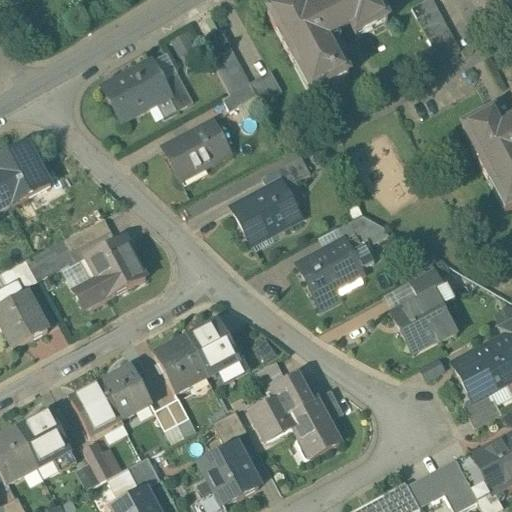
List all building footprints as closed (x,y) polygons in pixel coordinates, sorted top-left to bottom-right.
[(386,26),(372,0),(313,0),(301,7),(297,1),(266,18),(310,100),(347,80),(325,39),(347,28),(354,43),(386,26)] [(459,53),(430,0),(410,11),(439,63),(459,53)] [(188,31),(169,42),(179,59),(197,48),(188,31)] [(220,34),(200,45),(210,65),(230,53),(231,53),(220,34)] [(230,53),(210,65),(229,98),(249,87),(249,86),(248,87),(230,53)] [(150,64),(131,74),(131,75),(103,89),(103,90),(102,91),(120,124),(167,99),(168,98),(161,85),(150,64)] [(281,95),(270,75),(249,86),(249,87),(249,88),(256,101),(260,106),(281,95)] [(176,76),(161,85),(168,98),(167,99),(176,114),(192,106),(176,76)] [(229,98),(221,103),(228,116),(256,101),(249,88),(229,98)] [(493,117),(461,134),(504,216),(511,211),(511,94),(509,96),(511,101),(511,113),(496,123),(493,117)] [(230,157),(212,124),(162,151),(177,179),(203,165),(205,170),(230,157)] [(0,216),(50,190),(27,147),(0,162),(0,216)] [(300,160),(260,182),(266,192),(280,184),(284,191),(309,177),(300,160)] [(266,192),(259,196),(260,197),(230,213),(249,249),(300,222),(284,191),(280,184),(266,192)] [(383,231),(361,219),(337,232),(342,243),(343,244),(354,238),(359,248),(369,242),(372,247),(387,239),(383,231)] [(103,222),(63,244),(70,257),(110,235),(103,222)] [(123,242),(86,262),(97,283),(98,284),(101,282),(110,299),(107,301),(107,302),(145,283),(123,242)] [(342,244),(316,258),(316,257),(296,267),(320,313),(340,303),(334,292),(361,278),(343,244),(342,243),(341,243),(342,244)] [(63,244),(24,264),(35,283),(73,263),(70,257),(63,244)] [(35,283),(24,264),(0,277),(0,278),(5,288),(17,282),(23,293),(36,286),(35,283)] [(5,288),(0,291),(0,310),(25,297),(23,293),(17,282),(5,288)] [(98,284),(97,283),(72,296),(83,315),(107,302),(107,301),(110,299),(101,282),(98,284)] [(432,294),(390,317),(406,347),(431,334),(438,346),(455,337),(432,294)] [(25,297),(0,310),(0,330),(12,353),(47,335),(26,297),(25,297)] [(511,320),(496,329),(496,330),(501,327),(507,337),(507,339),(511,336),(511,320)] [(217,325),(185,342),(206,381),(237,364),(217,325)] [(507,337),(451,368),(470,403),(465,406),(463,411),(468,420),(494,406),(488,396),(506,387),(511,396),(511,395),(511,347),(507,339),(507,337)] [(185,342),(153,359),(174,398),(206,381),(185,342)] [(275,365),(254,376),(265,397),(286,386),(275,365)] [(130,371),(100,387),(120,424),(150,408),(130,371)] [(286,386),(265,397),(271,408),(250,419),(265,447),(292,432),(285,419),(308,406),(295,381),(286,386)] [(100,387),(70,403),(90,440),(91,440),(89,435),(117,420),(119,425),(120,424),(100,387)] [(330,393),(313,402),(314,403),(323,420),(330,424),(342,417),(330,393)] [(188,422),(177,402),(166,408),(176,428),(188,422)] [(308,406),(285,419),(292,432),(299,446),(303,444),(312,460),(308,462),(309,463),(338,447),(323,420),(314,403),(308,406)] [(468,420),(467,421),(474,433),(500,419),(494,406),(468,420)] [(166,408),(153,415),(163,435),(176,428),(166,408)] [(69,431),(58,410),(48,416),(59,437),(69,431)] [(234,414),(211,426),(223,448),(246,435),(234,414)] [(48,416),(16,433),(36,471),(53,463),(60,474),(75,466),(59,437),(48,416)] [(16,433),(0,440),(0,479),(5,488),(36,471),(16,433)] [(511,438),(477,457),(476,455),(455,466),(466,487),(472,499),(511,477),(511,438)] [(112,480),(95,448),(82,455),(99,487),(112,480)] [(235,449),(199,469),(213,496),(221,510),(223,509),(257,491),(235,449)] [(147,461),(120,476),(122,481),(123,481),(129,478),(137,492),(155,482),(157,485),(159,484),(147,461)] [(455,466),(444,472),(455,492),(466,487),(455,466)] [(455,492),(444,472),(433,478),(444,498),(455,492)] [(204,478),(184,489),(194,507),(213,496),(204,478)] [(433,478),(421,484),(432,506),(443,500),(443,499),(444,498),(433,478)] [(122,481),(92,498),(99,511),(110,511),(134,498),(123,481),(122,481)] [(444,498),(443,499),(443,500),(449,511),(472,499),(466,487),(455,492),(444,498)] [(417,511),(405,489),(374,506),(377,511),(417,511)] [(134,498),(110,511),(153,511),(152,509),(153,509),(144,493),(134,498)] [(213,496),(194,507),(196,511),(224,511),(223,509),(221,510),(213,496)] [(22,511),(17,501),(2,509),(3,511),(22,511)]
